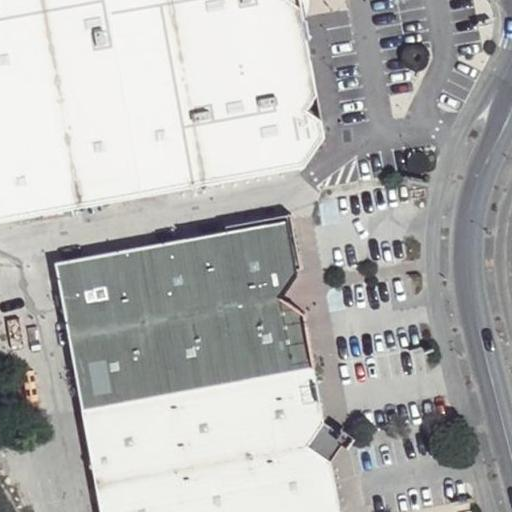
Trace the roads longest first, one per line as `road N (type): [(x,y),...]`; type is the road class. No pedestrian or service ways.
road 1 (tertiary): [(511,77),(468,167),(459,216),(459,269),(511,501)]
road 2 (unknown): [(0,244),(37,239),(83,511)]
road 3 (tertiary): [(511,380),(488,275),(487,211),(511,146)]
